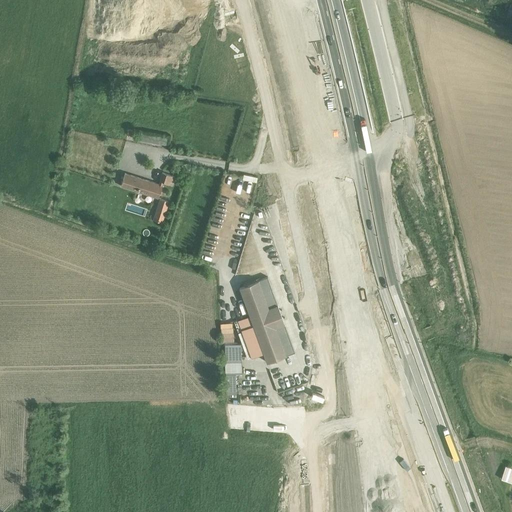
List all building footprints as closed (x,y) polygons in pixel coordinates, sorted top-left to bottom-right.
[(142,132),(140,140),(166,145),(167,136),(142,132)] [(125,172),(121,186),(159,198),(164,182),(171,184),(172,182),(175,176),(162,172),(159,183),(125,172)] [(281,207),(283,214),(294,211),(292,198),(284,200),(285,206),(281,207)] [(301,211),(289,214),(290,222),(303,219),(301,211)] [(272,259),(289,252),(276,220),(238,236),(245,253),(265,245),(262,238),(264,238),(272,259)] [(245,305),(234,309),(237,320),(234,321),(247,358),(263,352),(266,361),(295,351),(266,277),(239,286),(249,315),(248,315),(245,305)] [(235,372),(235,373),(242,373),(241,342),(224,343),(225,361),(224,361),(225,373),(235,372)] [(235,372),(225,373),(225,393),(236,393),(235,373),(235,372)] [(511,466),(505,464),(501,479),(511,482),(511,466)]
